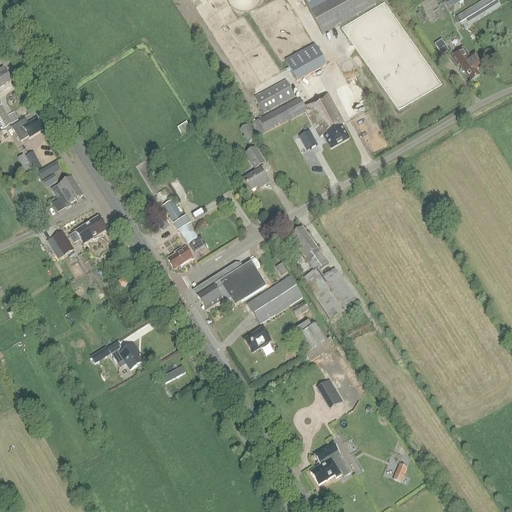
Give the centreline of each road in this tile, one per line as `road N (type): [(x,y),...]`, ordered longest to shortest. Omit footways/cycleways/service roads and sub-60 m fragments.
road 1 (unclassified): [(167,289),(511,87)]
road 2 (secondary): [(167,289),(0,23)]
road 3 (secondary): [(307,511),(167,289)]
